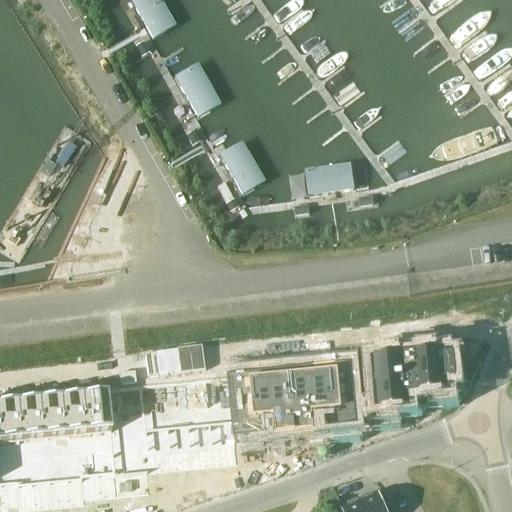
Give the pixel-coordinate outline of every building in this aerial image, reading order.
[(153,0),(133,0),(126,4),(149,47),(173,34),(153,0)] [(194,70),(170,83),(195,125),(218,112),(194,70)] [(237,147),(215,160),(239,203),(262,190),(237,147)] [(303,181),(306,204),(353,197),(349,168),(302,175),(303,181)] [(0,467),(19,468),(19,478),(85,478),(85,468),(127,468),(127,446),(247,446),(247,423),(358,423),(358,406),(436,406),(436,347),(371,347),(371,369),(0,369),(0,467)] [(384,511),(378,495),(342,511),(384,511)]
